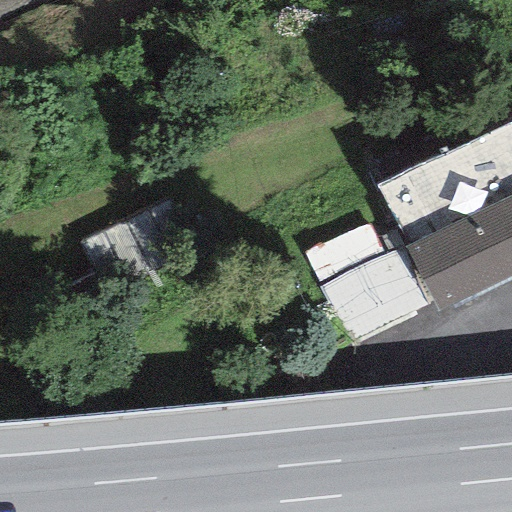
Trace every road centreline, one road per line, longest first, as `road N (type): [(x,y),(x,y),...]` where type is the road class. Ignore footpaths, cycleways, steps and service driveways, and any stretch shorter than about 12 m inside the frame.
road 1 (motorway): [(511,461),(0,509)]
road 2 (primary): [(511,442),(411,511)]
